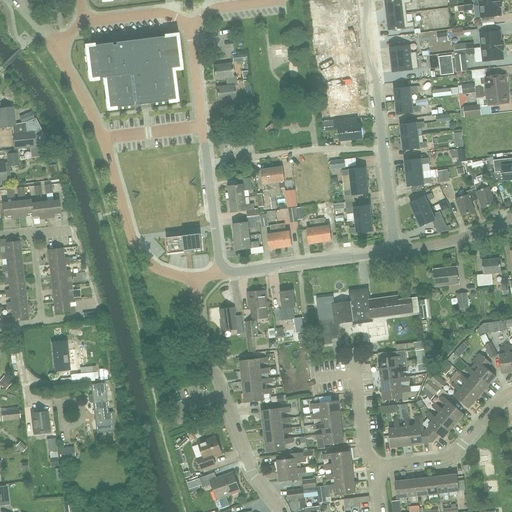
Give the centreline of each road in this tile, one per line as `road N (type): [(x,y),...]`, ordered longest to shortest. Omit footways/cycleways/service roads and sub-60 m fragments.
road 1 (residential): [(58,44),(103,140),(137,250),(151,266),(196,278)]
road 2 (residential): [(279,511),(248,471),(205,356),(196,278)]
road 3 (residential): [(207,164),(383,147)]
road 4 (residential): [(223,267),(236,272),(395,250)]
road 5 (residential): [(511,394),(442,458),(375,466)]
road 6 (residential): [(383,147),(366,0)]
road 7 (residential): [(207,164),(192,28)]
road 8 (residential): [(0,326),(41,321),(30,231)]
road 9 (residential): [(395,250),(482,235),(511,219)]
